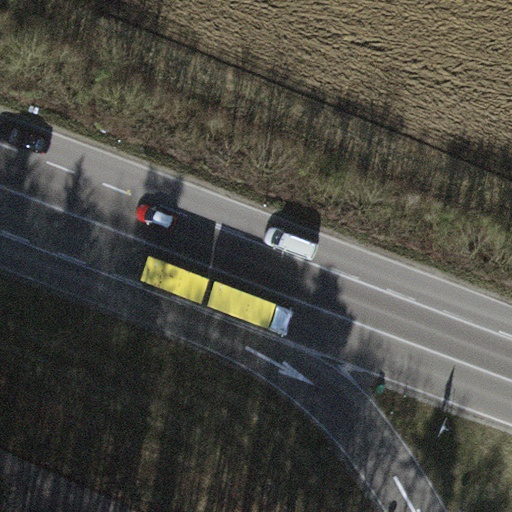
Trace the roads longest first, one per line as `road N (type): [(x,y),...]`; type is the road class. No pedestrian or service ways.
road 1 (primary): [(213,268),(363,428),(419,511)]
road 2 (trunk): [(463,363),(213,268)]
road 3 (trunk): [(213,268),(0,186)]
